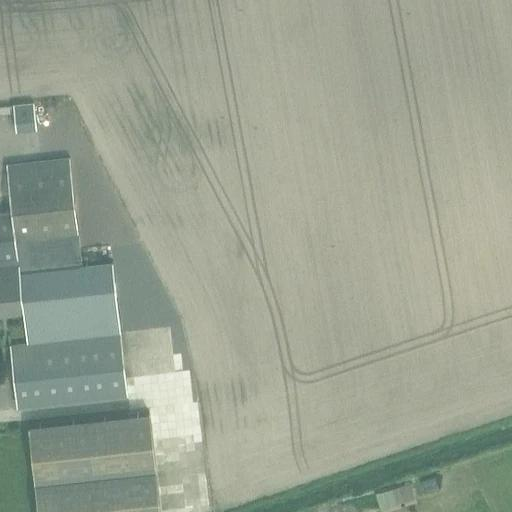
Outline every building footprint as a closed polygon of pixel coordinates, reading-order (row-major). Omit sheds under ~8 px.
[(13,106),(16,131),(37,129),(34,104),(13,106)] [(77,234),(70,158),(7,165),(14,225),(0,226),(0,309),(6,309),(7,314),(60,309),(56,266),(71,265),(68,235),(77,234)] [(87,253),(92,305),(116,302),(111,251),(87,253)] [(11,346),(17,407),(127,395),(121,334),(11,346)] [(29,426),(38,511),(160,511),(149,413),(29,426)]
